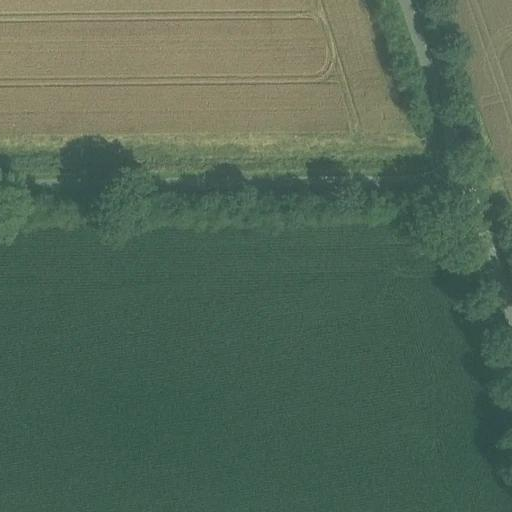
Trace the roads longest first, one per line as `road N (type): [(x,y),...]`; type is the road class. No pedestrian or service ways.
road 1 (unclassified): [(469,194),(428,185),(0,189)]
road 2 (unclassified): [(403,0),(469,194)]
road 3 (unclassified): [(469,194),(511,315)]
